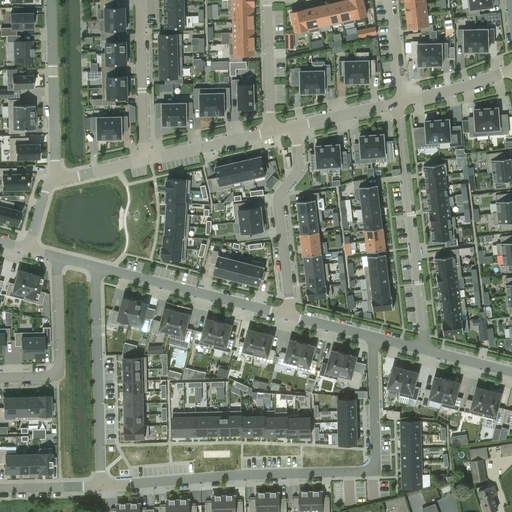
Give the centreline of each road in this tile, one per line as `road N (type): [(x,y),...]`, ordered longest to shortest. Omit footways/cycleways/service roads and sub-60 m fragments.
road 1 (residential): [(374,338),(370,470),(100,486)]
road 2 (residential): [(397,101),(421,350)]
road 3 (residential): [(100,486),(97,268)]
road 4 (residential): [(97,268),(291,317)]
road 5 (residential): [(293,127),(299,169),(279,203),(291,317)]
road 6 (residential): [(55,182),(50,0)]
road 7 (residential): [(57,258),(59,368),(50,376),(0,376)]
road 8 (residential): [(144,161),(139,0)]
road 9 (residential): [(144,161),(272,130)]
road 10 (residential): [(265,0),(272,130)]
